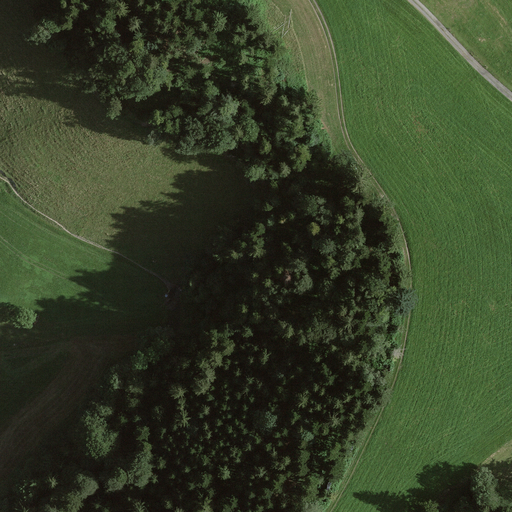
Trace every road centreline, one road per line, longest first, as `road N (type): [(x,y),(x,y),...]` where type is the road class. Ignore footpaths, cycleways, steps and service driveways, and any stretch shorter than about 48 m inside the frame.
road 1 (track): [(316,511),(393,379),(404,349),(409,273),(393,212),(352,153),(327,33),(309,0)]
road 2 (track): [(511,98),(412,0)]
